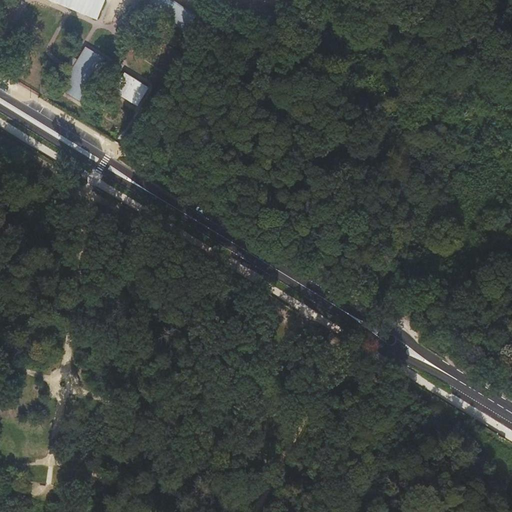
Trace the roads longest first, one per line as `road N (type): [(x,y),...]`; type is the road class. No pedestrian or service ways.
road 1 (tertiary): [(149,191),(345,311)]
road 2 (tertiary): [(149,191),(0,94)]
road 3 (tertiary): [(0,109),(149,191)]
road 4 (tertiary): [(345,311),(374,336),(457,379)]
road 5 (tertiary): [(457,379),(411,343),(345,311)]
